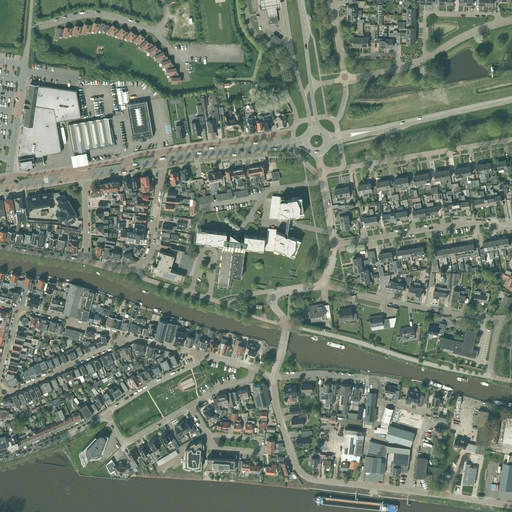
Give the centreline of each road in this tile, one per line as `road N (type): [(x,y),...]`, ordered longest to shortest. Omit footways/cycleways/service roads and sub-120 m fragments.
road 1 (unclassified): [(511,506),(307,477),(294,462),(272,377)]
road 2 (unclassified): [(488,377),(284,324)]
road 3 (residential): [(321,171),(511,138)]
road 4 (residential): [(9,186),(32,0)]
road 5 (residential): [(436,415),(382,402),(374,379),(272,377)]
road 6 (residential): [(333,244),(511,225)]
road 7 (residential): [(498,320),(323,285)]
road 8 (secondary): [(380,129),(511,99)]
road 9 (unclassified): [(0,389),(120,342)]
road 10 (residential): [(424,59),(425,12),(496,14),(502,21)]
